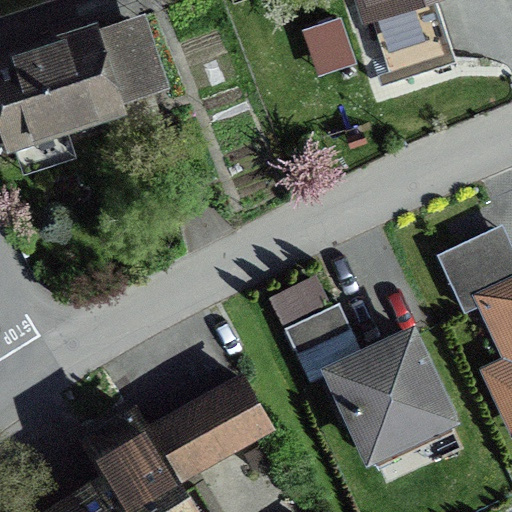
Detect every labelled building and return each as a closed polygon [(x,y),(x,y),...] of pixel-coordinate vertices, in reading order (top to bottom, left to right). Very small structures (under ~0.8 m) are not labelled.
[(346,0),(354,23),(425,0),(346,0)] [(88,27),(0,50),(0,147),(115,116),(109,94),(137,86),(121,27),(90,35),(88,27)] [(169,191),(181,186),(196,180),(174,125),(148,134),(169,191)] [(437,259),(449,286),(468,278),(455,251),(437,259)] [(309,276),(274,294),(287,318),(322,302),(309,276)] [(511,290),(485,303),(511,362),(511,290)] [(345,317),(338,301),(284,326),(296,352),(350,327),(345,317)] [(379,347),(332,369),(370,451),(448,415),(409,333),(379,347)] [(93,481),(41,511),(186,511),(170,483),(262,428),(233,381),(137,438),(127,422),(75,453),(93,481)]
